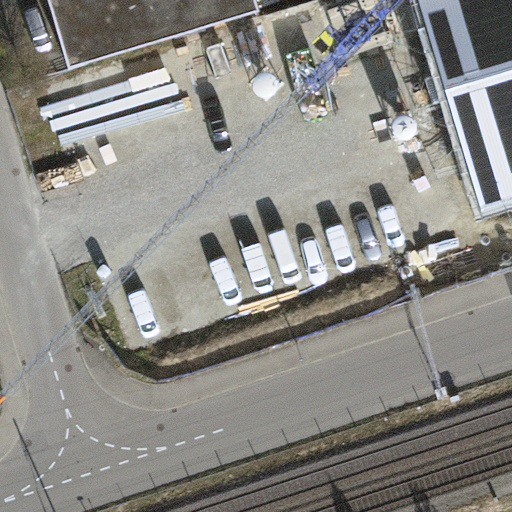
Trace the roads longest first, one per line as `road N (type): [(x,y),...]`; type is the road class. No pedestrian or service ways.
road 1 (residential): [(90,474),(511,336)]
road 2 (residential): [(0,188),(90,474)]
